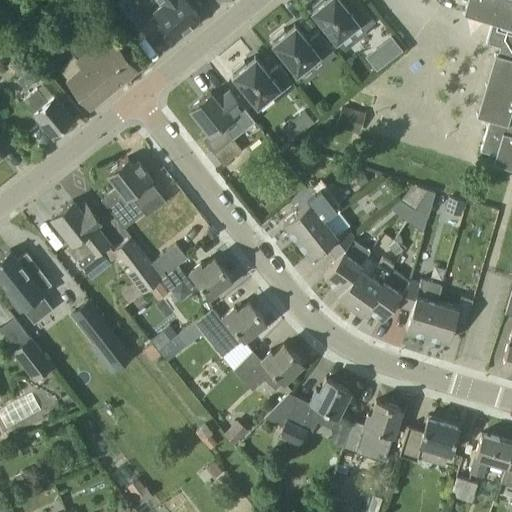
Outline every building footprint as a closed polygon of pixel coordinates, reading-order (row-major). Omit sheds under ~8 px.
[(132,0),(117,0),(111,6),(136,36),(152,24),(132,0)] [(154,10),(175,36),(200,16),(186,0),(161,0),(163,2),(154,10)] [(357,0),(348,8),(341,0),(317,0),(312,5),(314,7),(311,9),(336,40),(337,39),(345,49),(367,32),(364,29),(374,20),(358,0),(357,0)] [(511,0),(465,0),(462,12),(491,20),(485,41),(504,47),(502,55),(494,53),(476,114),(489,118),(487,127),(480,149),(491,153),(496,154),(494,163),(511,168),(511,0)] [(324,61),(335,52),(318,32),(308,40),(294,23),(293,24),(295,26),(289,31),(288,28),(285,31),(283,28),(272,37),(274,40),(272,42),(296,72),(318,55),(324,61)] [(136,67),(124,52),(111,35),(92,50),(89,47),(77,56),(75,53),(59,66),(67,75),(66,76),(89,105),(136,67)] [(382,41),(393,55),(402,48),(391,35),(382,41)] [(257,104),(279,87),(284,94),(295,85),(279,64),(269,72),(255,55),(253,56),(255,58),(250,63),(248,60),(246,63),(244,60),(233,69),(234,72),(232,74),(257,104)] [(18,78),(26,87),(44,72),(31,57),(23,64),(28,70),(18,78)] [(72,118),(60,103),(43,82),(24,98),(34,110),(33,111),(52,134),(72,118)] [(244,107),(237,97),(229,88),(216,99),(210,91),(190,107),(219,146),(213,151),(223,163),(242,148),(222,124),(244,107)] [(338,124),(358,130),(363,113),(343,107),(338,124)] [(305,109),(293,119),(303,130),(314,121),(305,109)] [(101,197),(123,227),(145,210),(138,202),(155,188),(156,189),(157,188),(150,179),(152,177),(138,159),(139,158),(139,157),(132,162),(128,156),(107,172),(117,185),(101,197)] [(353,174),(362,186),(369,180),(361,168),(353,174)] [(297,240),(325,217),(318,209),(325,203),(325,199),(312,183),(291,200),(298,209),(283,221),(297,240)] [(415,207),(428,188),(417,184),(401,198),(415,207)] [(434,191),(428,188),(415,207),(415,208),(428,217),(434,191)] [(450,195),(446,208),(460,213),(465,200),(450,195)] [(101,223),(84,201),(83,202),(84,203),(78,207),(73,200),(51,217),(71,242),(67,245),(92,277),(111,262),(110,260),(115,256),(143,291),(161,277),(162,276),(151,261),(138,243),(137,244),(130,236),(116,247),(98,225),(101,223)] [(344,249),(353,237),(355,234),(348,226),(338,234),(325,217),(297,240),(310,256),(326,244),(333,254),(342,247),(344,249)] [(362,262),(367,255),(366,255),(370,249),(353,237),(344,249),(342,247),(333,254),(336,257),(324,275),(335,283),(338,279),(346,285),(349,280),(359,265),(361,267),(363,263),(362,262)] [(395,254),(403,249),(396,240),(389,245),(395,254)] [(162,276),(179,262),(178,262),(187,256),(176,242),(151,261),(162,276)] [(26,252),(17,259),(10,249),(0,256),(0,277),(8,288),(6,290),(20,308),(42,290),(39,285),(47,278),(26,252)] [(369,301),(384,278),(384,277),(391,266),(394,263),(383,255),(377,263),(367,255),(362,262),(363,263),(361,267),(359,265),(349,280),(353,283),(343,297),(368,315),(374,304),(369,301)] [(209,294),(215,289),(231,277),(214,256),(203,265),(201,261),(187,273),(179,262),(162,276),(161,277),(170,287),(182,277),(191,289),(200,282),(209,294)] [(374,304),(368,315),(372,309),(383,317),(393,303),(401,305),(404,292),(402,290),(410,280),(391,266),(384,277),(384,278),(369,301),(374,304)] [(426,334),(437,299),(436,298),(441,283),(421,277),(419,281),(411,279),(410,280),(402,290),(404,292),(401,305),(411,308),(405,327),(426,334)] [(353,283),(349,280),(346,285),(338,279),(335,283),(331,288),(343,297),(353,283)] [(159,281),(150,288),(157,298),(167,291),(166,290),(159,281)] [(465,324),(473,298),(461,294),(458,305),(437,299),(426,334),(448,340),(454,321),(465,324)] [(87,299),(71,312),(93,339),(109,327),(87,299)] [(223,354),(249,333),(265,321),(248,300),(238,308),(235,305),(220,317),(212,306),(159,348),(167,360),(204,331),(223,354)] [(511,322),(505,344),(507,344),(501,364),(511,366),(511,322)] [(31,334),(12,349),(34,378),(36,377),(50,367),(54,364),(31,334)] [(160,353),(151,341),(142,349),(151,360),(160,353)] [(275,388),(288,375),(302,361),(283,342),(274,352),(271,349),(261,358),(253,349),(233,368),(253,388),(265,377),(275,388)] [(334,418),(340,407),(349,389),(326,377),(319,389),(315,387),(308,400),(289,391),(265,416),(283,425),(279,432),(299,442),(306,429),(310,431),(317,419),(331,426),(333,442),(343,445),(349,425),(334,418)] [(362,429),(349,425),(343,445),(370,454),(378,430),(392,434),(401,407),(376,399),(371,412),(367,411),(362,429)] [(450,452),(452,444),(458,424),(428,415),(423,429),(408,424),(399,453),(417,458),(418,455),(444,463),(447,451),(450,452)] [(237,418),(224,433),(235,443),(248,429),(237,418)] [(195,431),(202,440),(204,439),(210,447),(216,442),(210,434),(213,432),(206,423),(195,431)] [(506,465),(511,443),(511,440),(481,432),(469,471),(483,475),(487,459),(506,465)] [(511,482),(511,443),(506,465),(507,465),(502,480),(511,482)] [(205,466),(214,477),(223,470),(213,459),(205,466)] [(50,480),(43,465),(32,471),(40,486),(50,480)] [(272,470),(267,479),(277,484),(282,475),(272,470)] [(478,482),(457,475),(451,493),(472,500),(478,482)] [(137,498),(142,504),(152,496),(138,477),(127,485),(134,494),(137,498)] [(378,508),(384,492),(375,489),(369,505),(378,508)]
